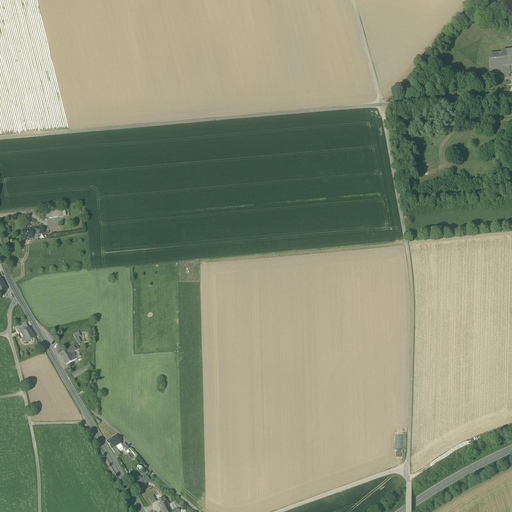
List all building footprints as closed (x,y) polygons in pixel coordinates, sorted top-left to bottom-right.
[(489,55),(489,60),(502,59),(511,57),(511,50),(501,52),(501,53),(489,55)] [(511,57),(502,59),(503,67),(510,66),(510,71),(511,70),(511,57)] [(503,67),(502,59),(489,60),(490,69),(503,67)] [(511,73),(511,70),(510,71),(510,66),(503,67),(490,69),(490,74),(503,73),(503,74),(504,75),(510,75),(511,74),(511,73)] [(46,212),(47,219),(63,217),(62,210),(46,212)] [(29,238),(29,239),(33,239),(32,235),(43,234),(42,227),(30,229),(30,230),(22,231),(23,239),(29,238)] [(15,330),(18,335),(21,333),(28,329),(26,324),(15,330)] [(21,339),(23,343),(26,342),(34,338),(29,329),(28,329),(21,333),(23,337),(21,339)] [(81,342),(79,337),(81,336),(79,332),(73,335),(75,339),(78,344),(81,342)] [(59,355),(65,366),(77,359),(73,352),(79,349),(76,345),(59,355)] [(71,374),(74,379),(92,369),(89,364),(71,374)] [(107,442),(112,449),(116,447),(121,444),(116,436),(107,442)] [(139,482),(143,487),(150,481),(146,476),(142,479),(139,482)] [(378,486),(348,494),(350,500),(380,492),(378,486)] [(157,501),(162,510),(169,506),(170,506),(169,505),(165,497),(157,501)]
